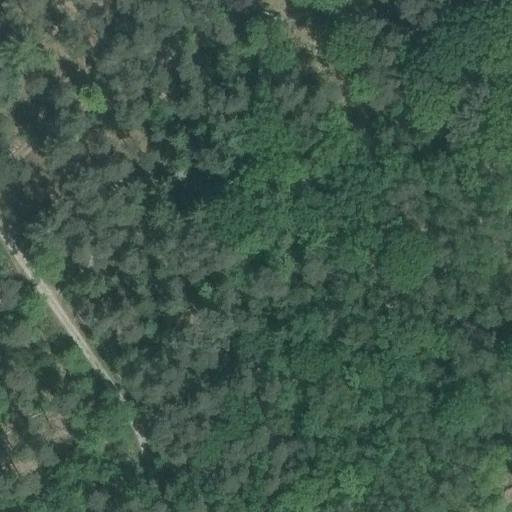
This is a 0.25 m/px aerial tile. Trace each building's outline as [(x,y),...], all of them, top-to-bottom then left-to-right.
[(220,179),(227,189),(247,176),(241,166),(220,179)] [(305,183),(287,189),(292,200),(309,194),(305,183)] [(310,202),(303,204),(305,210),(312,207),(310,202)] [(239,295),(245,301),(252,292),(246,287),(239,295)] [(382,341),(373,349),(381,357),(389,349),(382,341)] [(383,406),(398,421),(405,414),(390,398),(383,406)]
